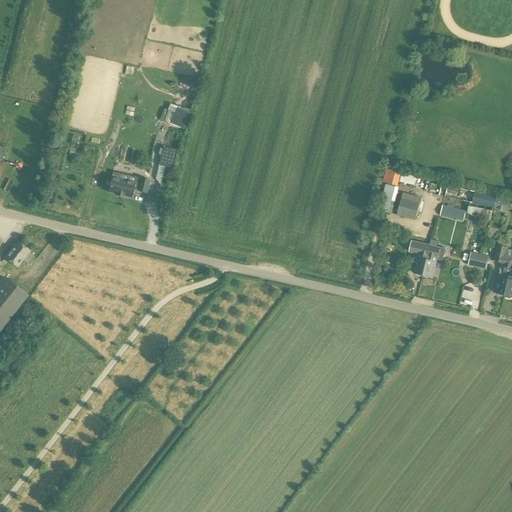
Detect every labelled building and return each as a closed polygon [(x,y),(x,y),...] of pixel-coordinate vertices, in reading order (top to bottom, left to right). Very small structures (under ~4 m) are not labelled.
[(163,146),(159,166),(164,167),(159,186),(166,188),(171,169),(176,150),(163,146)] [(16,171),(13,182),(28,185),(31,174),(32,174),(33,168),(32,168),(34,160),(23,157),(25,150),(16,148),(14,159),(19,161),(18,164),(17,164),(15,171),(16,171)] [(392,213),(399,187),(397,186),(400,172),(386,169),(382,186),(385,187),(380,210),(392,213)] [(414,185),(417,175),(402,172),(400,182),(414,185)] [(139,184),(111,177),(108,192),(116,194),(116,195),(123,197),(123,196),(131,197),(133,188),(138,189),(138,190),(146,192),(149,180),(141,178),(139,184)] [(495,208),(498,196),(448,185),(445,196),(471,202),(468,212),(475,217),(491,221),(494,208),(495,208)] [(415,219),(421,198),(403,194),(398,215),(415,219)] [(507,211),(508,207),(510,199),(498,196),(495,208),(507,211)] [(464,220),(466,212),(443,206),(441,215),(464,220)] [(423,274),(423,276),(424,276),(425,278),(429,279),(431,277),(436,258),(442,260),(445,249),(437,247),(438,241),(431,239),(429,245),(430,245),(423,274)] [(18,267),(30,251),(17,241),(5,257),(18,267)] [(429,245),(413,241),(411,251),(416,252),(411,271),(412,271),(413,270),(415,271),(415,272),(416,272),(418,274),(420,275),(422,274),(423,274),(430,245),(429,245)] [(507,247),(499,245),(495,261),(502,263),(499,276),(500,278),(496,293),(504,295),(511,265),(511,258),(508,258),(505,257),(507,247)] [(489,256),(471,252),(468,266),(486,270),(489,256)] [(0,330),(28,295),(8,279),(0,288),(0,330)]
